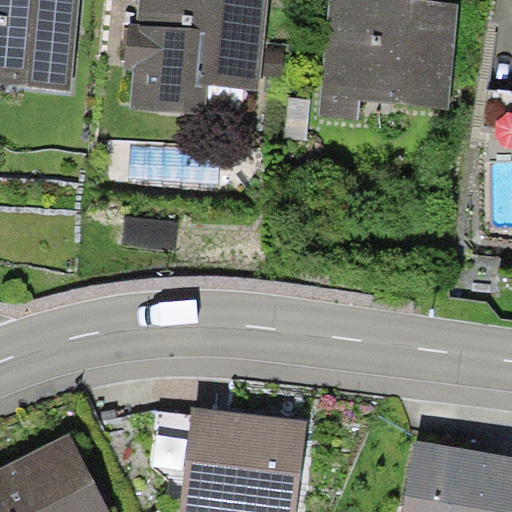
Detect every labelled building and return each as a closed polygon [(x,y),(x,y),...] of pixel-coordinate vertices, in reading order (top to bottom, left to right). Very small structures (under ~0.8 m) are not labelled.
[(0,0),(0,85),(71,91),(78,0),(0,0)] [(138,0),(137,24),(129,23),(126,67),(134,68),(131,108),(206,115),(209,84),(261,89),(268,0),(138,0)] [(422,0),(329,0),(318,116),(358,120),(360,100),(449,109),(459,4),(422,0)] [(244,413),(192,407),(181,511),(296,511),(306,420),(244,413)] [(15,461),(0,468),(0,511),(109,511),(70,434),(15,461)] [(511,511),(511,456),(477,451),(416,440),(403,511),(511,511)]
